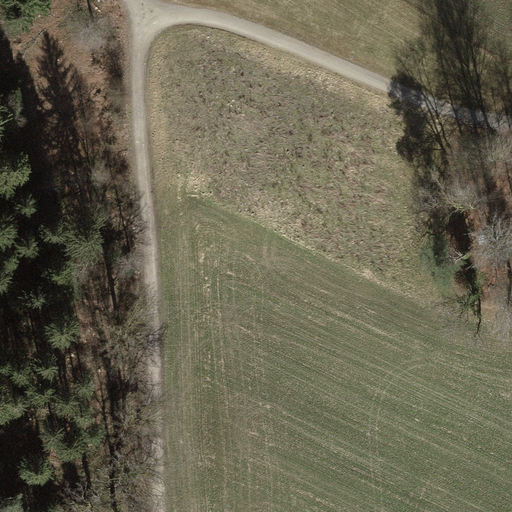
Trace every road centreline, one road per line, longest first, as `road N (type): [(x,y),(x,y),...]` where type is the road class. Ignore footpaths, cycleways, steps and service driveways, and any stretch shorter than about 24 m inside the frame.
road 1 (track): [(143,15),(135,86),(156,511)]
road 2 (track): [(511,123),(456,116),(258,35),(202,19),(143,15)]
